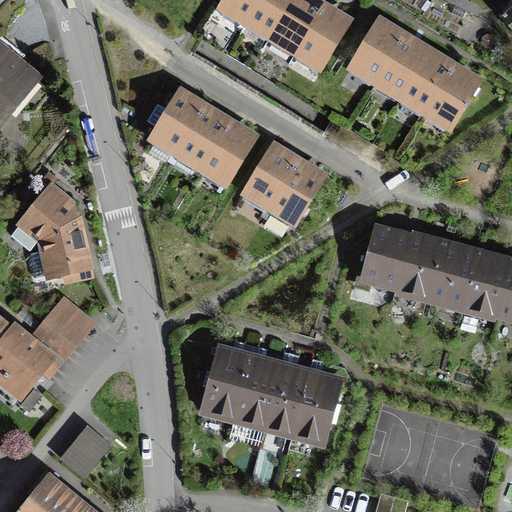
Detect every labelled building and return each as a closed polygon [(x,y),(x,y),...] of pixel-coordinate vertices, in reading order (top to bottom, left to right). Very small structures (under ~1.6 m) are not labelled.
[(221,0),(218,5),(244,22),(258,0),(221,0)] [(294,0),(258,0),(244,22),(270,38),(294,0)] [(323,9),(307,0),(294,0),(270,38),(295,54),(323,9)] [(511,38),(511,7),(497,21),(511,38)] [(348,25),(323,9),(295,54),(320,69),(348,25)] [(349,66),(376,83),(404,39),(377,22),(349,66)] [(430,55),(404,39),(376,83),(402,99),(430,55)] [(0,132),(38,86),(0,55),(0,132)] [(454,70),(430,55),(402,99),(426,114),(454,70)] [(479,86),(454,70),(426,114),(451,130),(479,86)] [(148,138),(175,154),(201,111),(174,95),(148,138)] [(227,126),(201,111),(175,154),(201,169),(227,126)] [(254,141),(227,126),(201,169),(228,185),(254,141)] [(296,165),(270,150),(244,193),(270,208),(296,165)] [(323,180),(296,165),(270,208),(297,224),(323,180)] [(13,227),(36,247),(79,219),(74,215),(74,203),(48,185),(13,227)] [(93,282),(79,219),(36,247),(43,284),(62,280),(64,288),(93,282)] [(361,280),(396,290),(411,239),(375,229),(361,280)] [(443,248),(411,239),(396,290),(429,299),(443,248)] [(477,257),(443,248),(429,299),(463,308),(477,257)] [(511,267),(511,266),(477,257),(463,308),(498,318),(511,267)] [(511,267),(498,318),(511,321),(511,267)] [(69,339),(77,346),(95,322),(63,299),(55,309),(78,327),(69,339)] [(69,339),(78,327),(55,309),(46,322),(69,339)] [(46,322),(36,334),(67,359),(77,346),(69,339),(46,322)] [(10,326),(7,329),(0,338),(0,390),(16,403),(51,359),(30,342),(10,326)] [(196,408),(232,419),(249,361),(212,350),(196,408)] [(282,370),(249,361),(232,419),(265,428),(282,370)] [(308,377),(282,370),(265,428),(291,435),(308,377)] [(340,387),(308,377),(291,435),(323,444),(340,387)] [(59,467),(85,487),(111,452),(86,433),(59,467)] [(69,511),(76,504),(49,481),(22,511),(69,511)] [(371,511),(387,511),(391,502),(375,497),(371,511)] [(405,511),(407,507),(391,502),(387,511),(405,511)]
